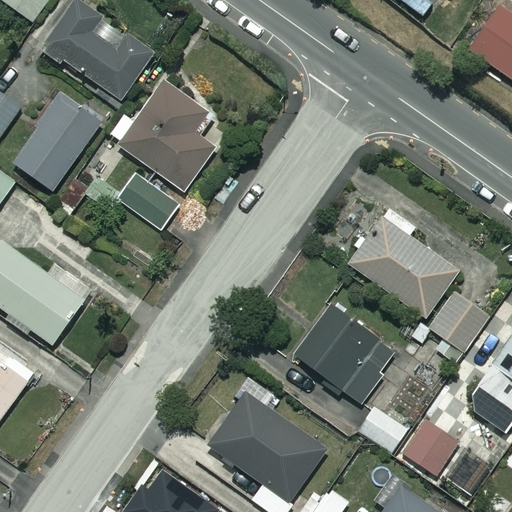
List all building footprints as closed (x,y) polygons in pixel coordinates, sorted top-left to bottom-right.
[(49,0),(0,0),(0,1),(32,24),(49,0)] [(432,4),(427,0),(397,0),(422,18),(432,4)] [(459,47),(511,84),(511,14),(492,0),(459,47)] [(75,1),(39,54),(60,68),(63,64),(119,101),(152,52),(127,35),(115,52),(91,36),(102,20),(75,1)] [(123,115),(108,136),(121,146),(119,148),(181,192),(212,149),(192,134),(206,114),(164,85),(136,124),(123,115)] [(0,138),(24,103),(0,87),(0,138)] [(98,125),(57,98),(12,166),(53,193),(98,125)] [(0,205),(15,183),(0,172),(0,205)] [(178,202),(139,175),(120,203),(159,229),(178,202)] [(414,228),(388,210),(349,268),(426,320),(458,273),(407,238),(414,228)] [(82,301),(0,245),(0,309),(52,345),(82,301)] [(491,317),(456,291),(428,329),(463,355),(491,317)] [(295,402),(346,438),(364,412),(356,406),(393,354),(328,308),(293,358),(316,373),(295,402)] [(0,420),(30,379),(45,390),(61,367),(0,323),(0,420)] [(511,330),(473,386),(498,404),(487,420),(503,432),(511,418),(511,330)] [(337,449),(247,388),(197,463),(269,511),(344,511),(349,505),(327,490),(319,501),(307,493),(337,449)] [(407,430),(372,409),(357,433),(392,454),(407,430)] [(456,443),(422,421),(401,454),(434,476),(456,443)] [(439,511),(406,488),(389,511),(439,511)]
